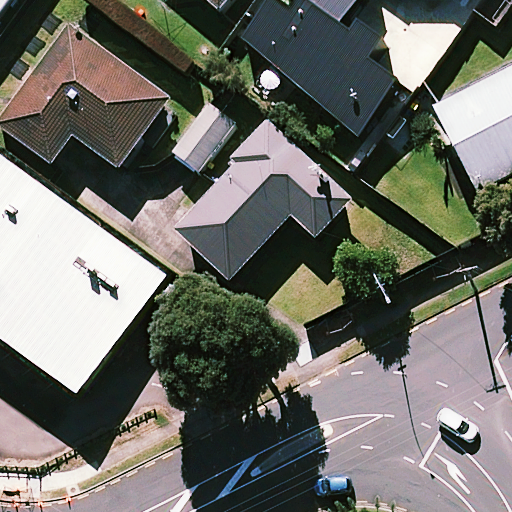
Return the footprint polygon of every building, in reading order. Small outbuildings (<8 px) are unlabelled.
[(0,0),(0,34),(23,0),(0,0)] [(110,0),(84,0),(83,2),(161,60),(172,46),(110,0)] [(196,0),(215,16),(228,0),(196,0)] [(167,107),(70,36),(0,131),(0,136),(49,173),(71,143),(116,176),(167,107)] [(335,115),(369,141),(405,93),(371,67),(335,115)] [(511,77),(435,116),(478,200),(511,182),(511,77)] [(237,128),(212,109),(173,161),(198,180),(237,128)] [(353,208),(271,134),(176,239),(232,290),(292,223),(318,247),(353,208)] [(174,282),(0,158),(0,344),(86,408),(174,282)]
